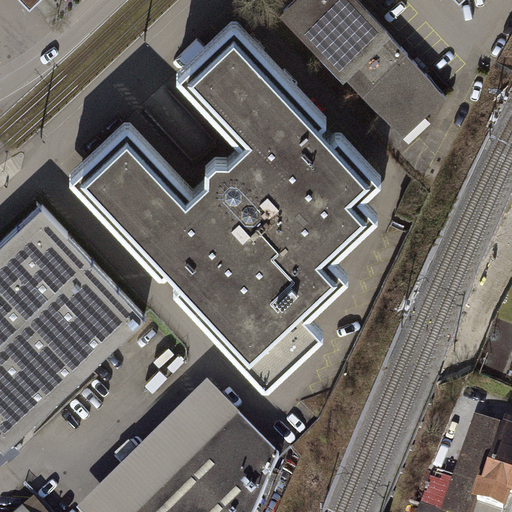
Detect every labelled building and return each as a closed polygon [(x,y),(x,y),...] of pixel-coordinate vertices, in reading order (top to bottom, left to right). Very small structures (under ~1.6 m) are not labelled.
[(395,133),(439,93),(352,0),(286,0),(279,8),(395,133)] [(122,130),(75,176),(265,372),(310,327),(313,319),(296,303),(336,268),(316,251),(366,207),(346,187),(365,169),(229,29),(182,74),(239,132),(220,151),(207,149),(197,159),(198,170),(178,193),(122,130)] [(34,209),(0,242),(0,439),(7,446),(139,318),(34,209)] [(252,511),(276,457),(202,388),(72,511),(252,511)] [(511,511),(511,429),(477,417),(444,511),(446,511),(511,511)] [(43,511),(31,498),(14,511),(43,511)]
